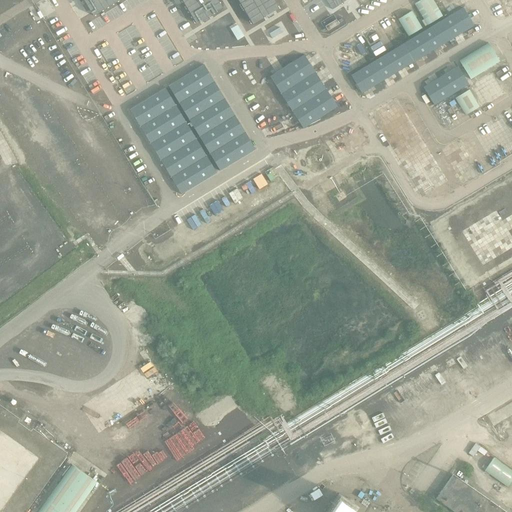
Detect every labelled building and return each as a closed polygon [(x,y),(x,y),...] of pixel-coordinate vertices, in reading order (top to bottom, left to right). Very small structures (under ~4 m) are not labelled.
[(217,0),(83,0),(93,16),(119,0),(182,0),(196,23),(222,8),(217,0)] [(273,0),(238,0),(252,24),(278,8),(273,0)] [(441,16),(431,0),(420,0),(413,4),(426,25),(441,16)] [(511,0),(486,0),(493,12),(511,0)] [(462,8),(351,76),(362,94),(473,26),(462,8)] [(421,29),(410,10),(397,19),(408,37),(421,29)] [(491,47),(423,88),(434,105),(501,65),(491,47)] [(302,56),(270,77),(303,129),(336,107),(302,56)] [(204,64),(168,86),(220,172),(256,150),(204,64)] [(511,83),(503,68),(469,89),(479,107),(511,87),(511,83)] [(165,88),(129,109),(181,195),(217,174),(165,88)] [(406,113),(380,130),(411,181),(438,165),(406,113)] [(511,147),(499,126),(450,155),(463,178),(511,149),(511,147)] [(264,378),(283,412),(295,405),(276,371),(264,378)] [(473,443),(465,454),(485,467),(492,456),(473,443)] [(511,470),(494,457),(484,471),(507,487),(511,480),(511,470)] [(72,463),(38,510),(39,511),(74,511),(96,481),(72,463)] [(506,511),(453,475),(436,499),(454,511),(506,511)]
